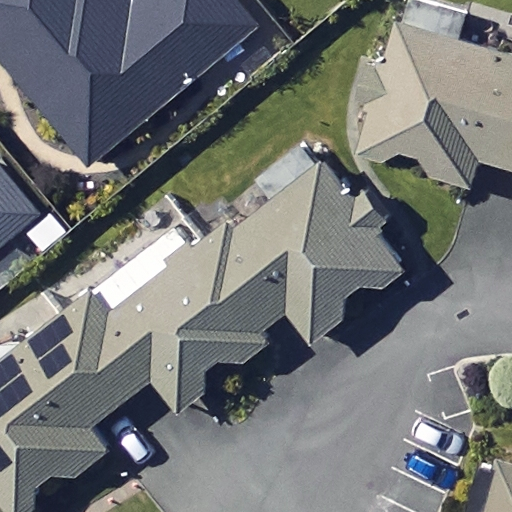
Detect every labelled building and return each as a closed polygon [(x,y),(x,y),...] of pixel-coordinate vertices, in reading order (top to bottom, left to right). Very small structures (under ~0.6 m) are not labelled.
[(236,0),(142,0),(132,8),(125,0),(0,0),(0,51),(95,165),(260,28),(236,0)] [(511,59),(500,54),(507,35),(469,20),(461,42),(408,22),(356,152),(392,167),(403,159),(416,158),(428,165),(428,171),(472,189),(485,157),(511,167),(511,59)] [(314,346),(350,318),(360,295),(373,289),(388,289),(410,272),(324,161),(196,260),(175,233),(28,346),(10,323),(0,331),(0,508),(3,511),(26,511),(43,499),(52,482),(73,476),(110,447),(94,427),(156,380),(182,414),(215,389),(213,374),(221,363),(233,360),(245,366),(277,342),(266,328),(288,312),(314,346)] [(0,254),(42,222),(0,167),(0,254)] [(511,511),(511,446),(505,445),(489,511),(511,511)]
